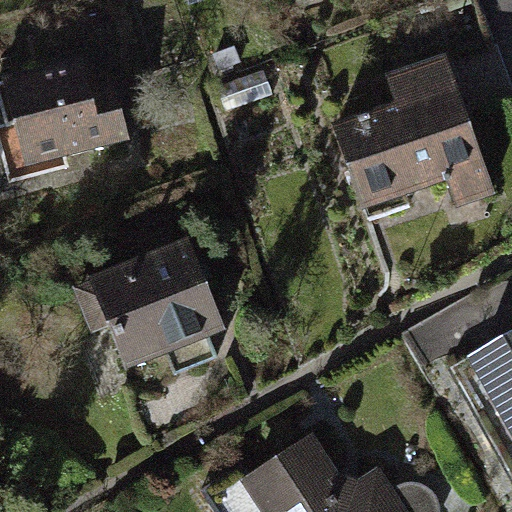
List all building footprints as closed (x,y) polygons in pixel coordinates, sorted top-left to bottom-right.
[(436,57),(375,81),(389,117),(326,142),(354,214),(438,181),(450,213),(491,197),(436,57)] [(74,62),(0,83),(0,160),(5,179),(138,142),(123,88),(84,99),(74,62)] [(184,242),(68,297),(110,385),(227,329),(184,242)] [(511,332),(462,359),(511,452),(511,332)] [(311,434),(234,482),(253,511),(444,511),(444,501),(434,487),(417,484),(394,493),(377,466),(342,488),(311,434)]
